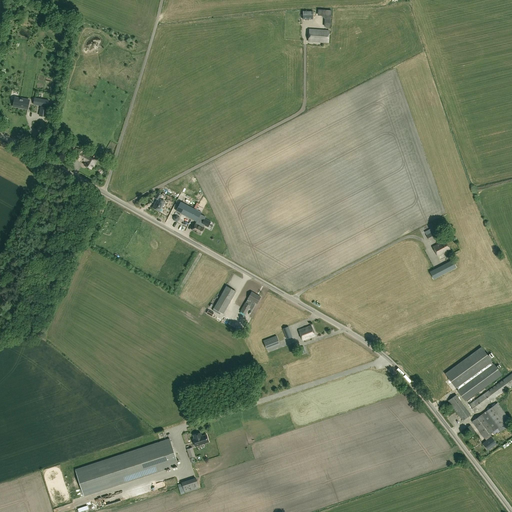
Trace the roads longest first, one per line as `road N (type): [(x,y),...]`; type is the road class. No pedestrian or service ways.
road 1 (unclassified): [(511,511),(405,376),(365,342),(0,135)]
road 2 (unknown): [(305,46),(298,110),(129,207)]
road 3 (unknown): [(209,417),(384,356)]
road 4 (unknown): [(294,301),(410,236),(423,240)]
